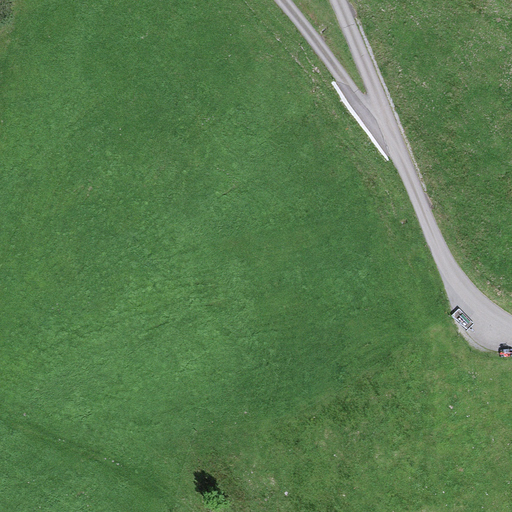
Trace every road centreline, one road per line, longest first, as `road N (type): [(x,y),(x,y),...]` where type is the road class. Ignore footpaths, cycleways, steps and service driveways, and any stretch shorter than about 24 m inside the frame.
road 1 (track): [(0,407),(150,480),(183,511)]
road 2 (track): [(388,128),(285,0)]
